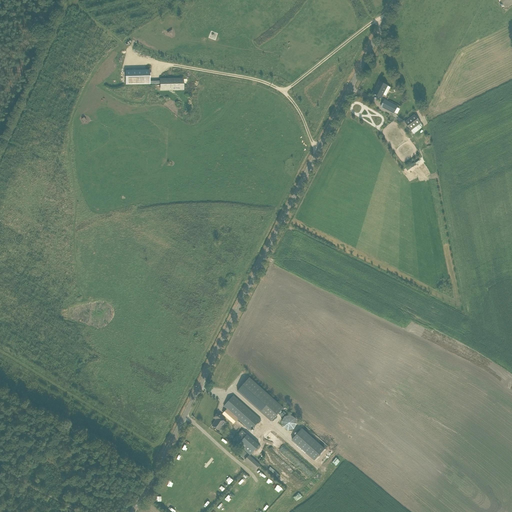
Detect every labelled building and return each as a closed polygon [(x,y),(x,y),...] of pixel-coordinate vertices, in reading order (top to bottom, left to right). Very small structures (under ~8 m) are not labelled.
[(182,79),(171,79),(171,80),(168,80),(161,80),(161,81),(150,81),(150,74),(150,70),(142,70),(125,71),(125,85),(150,84),(150,83),(161,83),(161,89),(172,89),(172,86),(182,86),(182,79)] [(373,94),(381,98),(387,86),(379,81),(373,94)] [(385,100),(381,107),(394,114),(398,107),(385,100)] [(404,122),(411,131),(421,123),(414,115),(404,122)] [(237,391),(271,421),(283,408),(249,378),(237,391)] [(238,419),(251,430),(261,420),(233,395),(224,406),(231,412),(238,419)] [(222,423),(225,417),(218,412),(214,418),(216,420),(212,426),(220,431),(224,425),(222,423)] [(231,412),(226,417),(233,424),(238,419),(231,412)] [(294,427),(290,414),(281,416),(282,419),(280,420),(283,430),(294,427)] [(302,428),(291,440),(314,460),(325,449),(302,428)] [(242,430),(233,440),(250,455),(259,445),(248,435),(242,430)] [(245,460),(246,461),(247,460),(254,466),(253,467),(256,470),(260,465),(249,455),(245,460)]
